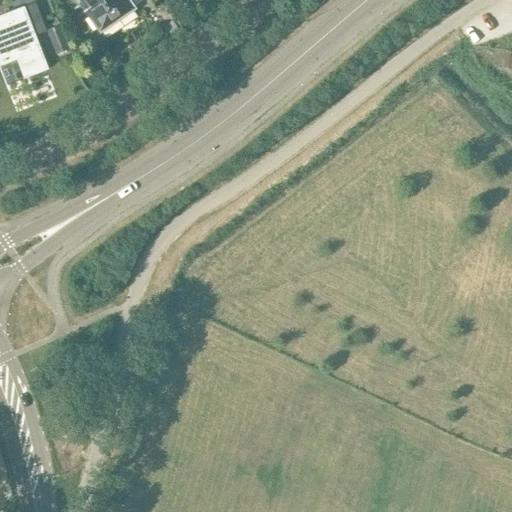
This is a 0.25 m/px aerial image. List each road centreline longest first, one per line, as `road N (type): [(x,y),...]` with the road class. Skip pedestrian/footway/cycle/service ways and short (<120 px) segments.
road 1 (unclassified): [(80,511),(150,253),(172,227),(486,0)]
road 2 (tertiary): [(0,263),(175,153),(364,0)]
road 3 (tertiary): [(38,511),(0,378)]
